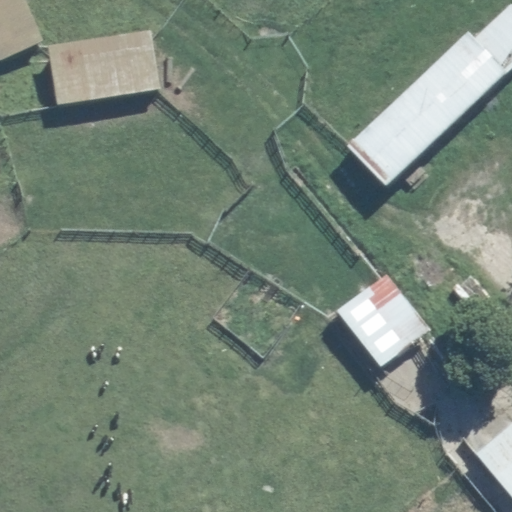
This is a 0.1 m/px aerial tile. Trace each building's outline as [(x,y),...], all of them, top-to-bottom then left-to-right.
[(0,0),(0,54),(39,38),(22,0),(0,0)] [(511,65),(511,10),(505,3),(343,153),(377,190),(511,65)] [(142,37),(44,50),(51,107),(149,94),(142,37)] [(379,274),(331,313),(376,371),(425,333),(379,274)] [(438,392),(410,359),(376,388),(404,421),(438,392)] [(511,418),(502,427),(493,416),(460,443),(511,507),(511,418)]
